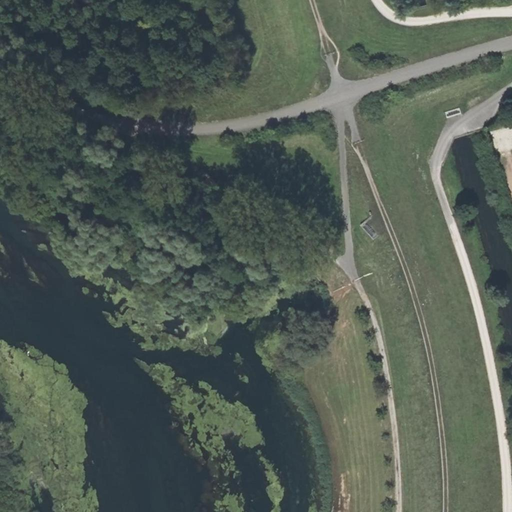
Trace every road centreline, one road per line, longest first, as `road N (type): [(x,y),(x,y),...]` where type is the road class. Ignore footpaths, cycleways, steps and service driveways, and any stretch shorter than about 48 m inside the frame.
road 1 (track): [(444,511),(422,329),(342,95)]
road 2 (track): [(507,511),(489,358),(435,167),(452,126),(478,113)]
road 3 (track): [(9,82),(73,132),(350,265)]
road 4 (track): [(342,95),(268,118),(179,128),(100,120),(0,76)]
road 5 (track): [(350,265),(380,342),(397,511)]
road 6 (track): [(511,42),(342,95)]
road 7 (track): [(350,265),(342,95)]
road 8 (track): [(511,14),(403,19),(378,0)]
